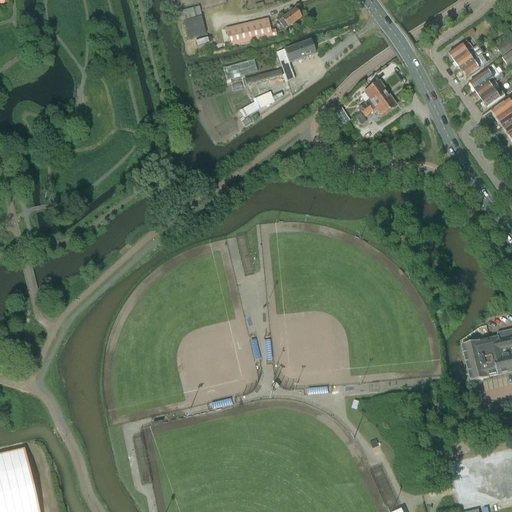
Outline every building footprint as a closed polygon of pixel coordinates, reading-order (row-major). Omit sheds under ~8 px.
[(199,7),(181,11),(188,40),(205,35),(200,11),(199,7)] [(284,30),(301,18),(295,9),(278,21),(284,30)] [(268,20),(226,30),(231,48),(277,36),(275,30),(270,31),(268,20)] [(472,29),(463,36),(465,39),(475,33),(472,29)] [(501,55),(511,46),(511,39),(509,36),(495,46),(501,55)] [(315,54),(310,41),(284,50),(289,63),(315,54)] [(448,54),(454,62),(468,52),(464,48),(469,45),(466,41),(448,54)] [(295,79),(289,63),(284,50),(277,53),(283,70),(287,82),(295,79)] [(460,70),(478,58),(472,50),(468,52),(454,62),(460,70)] [(509,68),(511,65),(511,51),(511,50),(501,57),(509,68)] [(479,59),(478,58),(460,70),(466,79),(484,66),(483,65),(486,63),(482,57),(479,59)] [(255,60),(224,66),(227,79),(258,73),(255,60)] [(469,84),(476,92),(489,82),(493,79),(499,75),(493,66),(469,84)] [(281,70),(244,80),(246,86),(282,76),(281,70)] [(499,75),(493,79),(496,82),(504,77),(502,74),(500,75),(499,75)] [(476,92),(481,100),(495,90),(492,85),(496,82),(493,79),(489,82),(476,92)] [(358,109),(361,113),(387,94),(379,82),(364,93),(370,101),(367,103),(366,103),(358,109)] [(495,90),(481,100),(488,108),(505,96),(503,92),(499,95),(495,90)] [(396,106),(387,94),(361,113),(364,117),(372,112),(372,111),(375,108),(381,117),(396,106)] [(258,101),(254,103),(258,109),(261,108),(273,103),(270,96),(258,101)] [(511,101),(511,97),(509,99),(504,103),(491,112),(493,115),(492,116),(496,121),(509,111),(506,106),(511,103),(511,102),(511,101)] [(251,105),(240,111),(244,118),(255,111),(251,105)] [(341,109),(332,115),(340,127),(349,121),(341,109)] [(502,128),(511,120),(511,109),(510,111),(509,111),(496,121),(499,125),(500,125),(502,128)] [(356,118),(361,126),(366,122),(361,114),(356,118)] [(504,132),(507,136),(511,132),(511,120),(502,128),(505,131),(504,132)] [(480,341),(462,345),(471,382),(472,382),(483,379),(483,381),(511,374),(511,329),(497,333),(498,337),(489,339),(480,341)]
